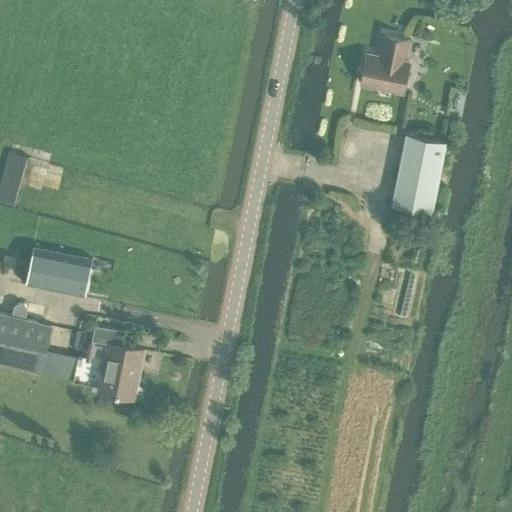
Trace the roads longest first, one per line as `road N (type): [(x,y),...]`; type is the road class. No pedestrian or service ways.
road 1 (tertiary): [(192,511),(292,0)]
road 2 (track): [(322,511),(379,207),(356,180),(261,162)]
